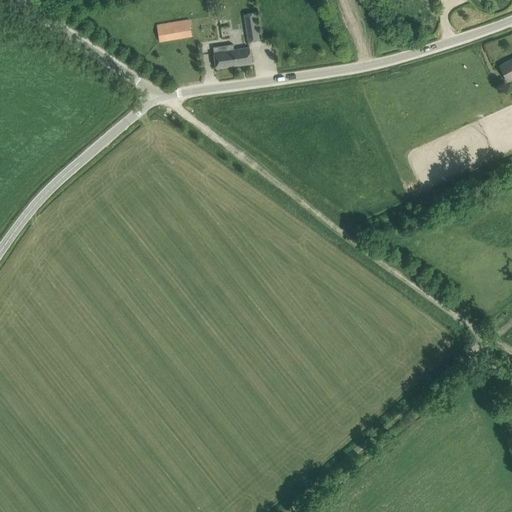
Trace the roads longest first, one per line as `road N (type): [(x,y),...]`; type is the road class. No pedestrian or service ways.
road 1 (track): [(491,336),(157,96)]
road 2 (unclassified): [(157,96),(368,65),(511,20)]
road 3 (track): [(286,511),(491,336)]
road 4 (unclassified): [(0,252),(49,190),(157,96)]
road 5 (unclassified): [(157,96),(16,0)]
